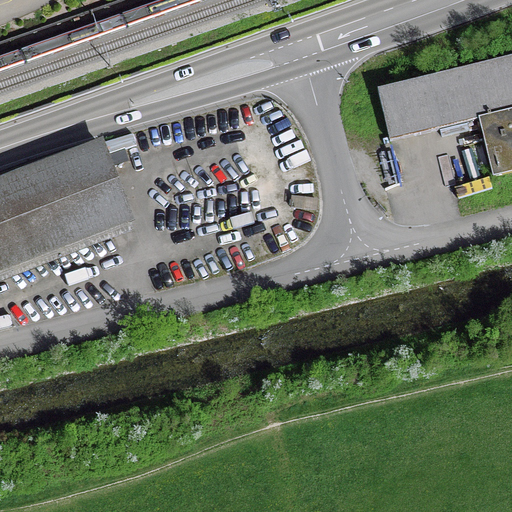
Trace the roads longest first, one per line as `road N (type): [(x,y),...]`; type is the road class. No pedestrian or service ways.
road 1 (residential): [(0,346),(351,260)]
road 2 (primary): [(294,52),(0,150)]
road 3 (residential): [(294,52),(351,260)]
road 4 (residential): [(351,260),(511,220)]
road 5 (primary): [(447,0),(294,52)]
